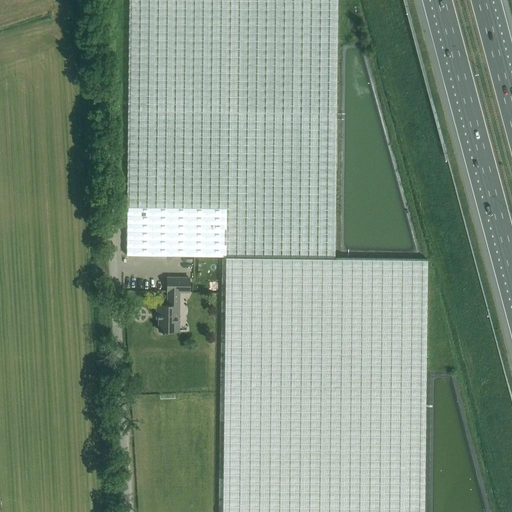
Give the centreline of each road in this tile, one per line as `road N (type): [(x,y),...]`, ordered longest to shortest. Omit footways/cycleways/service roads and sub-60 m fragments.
road 1 (unclassified): [(128,511),(94,0)]
road 2 (motorway): [(441,0),(511,266)]
